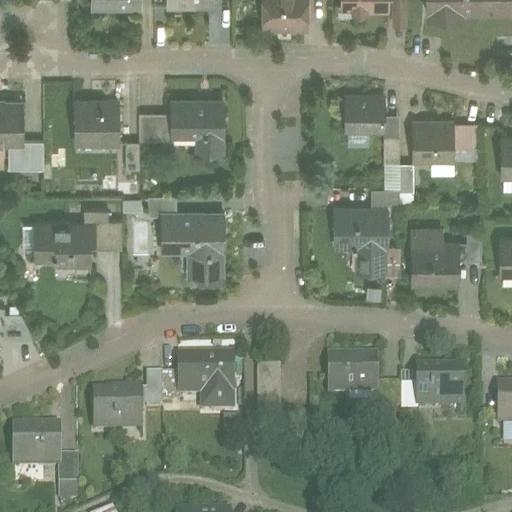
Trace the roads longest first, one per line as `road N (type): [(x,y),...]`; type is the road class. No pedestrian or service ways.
road 1 (residential): [(269,321),(173,321),(0,392)]
road 2 (residential): [(269,321),(271,64)]
road 3 (residential): [(511,345),(269,321)]
road 4 (residential): [(271,64),(32,66)]
road 5 (residential): [(503,90),(362,63),(271,64)]
